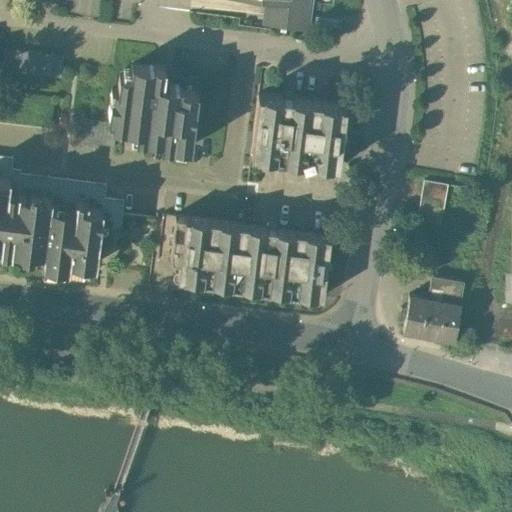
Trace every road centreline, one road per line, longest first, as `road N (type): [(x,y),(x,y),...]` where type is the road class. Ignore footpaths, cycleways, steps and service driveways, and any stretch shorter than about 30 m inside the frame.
road 1 (residential): [(394,66),(0,18)]
road 2 (unclassified): [(0,292),(350,338)]
road 3 (residential): [(394,66),(350,338)]
road 4 (unclassified): [(350,338),(511,387)]
